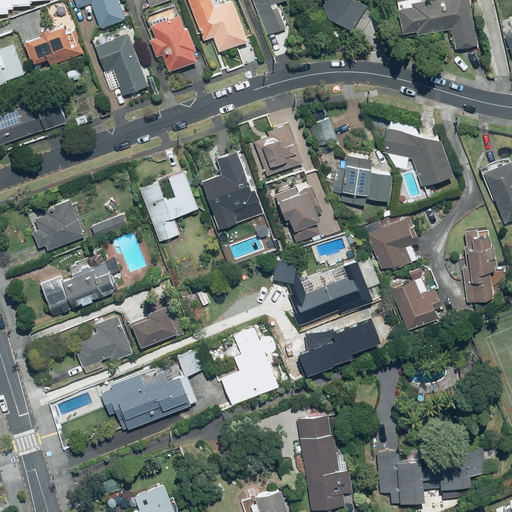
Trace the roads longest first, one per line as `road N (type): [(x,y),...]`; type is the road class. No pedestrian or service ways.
road 1 (residential): [(511,106),(401,77),(322,72),(0,180)]
road 2 (residential): [(0,350),(48,511)]
